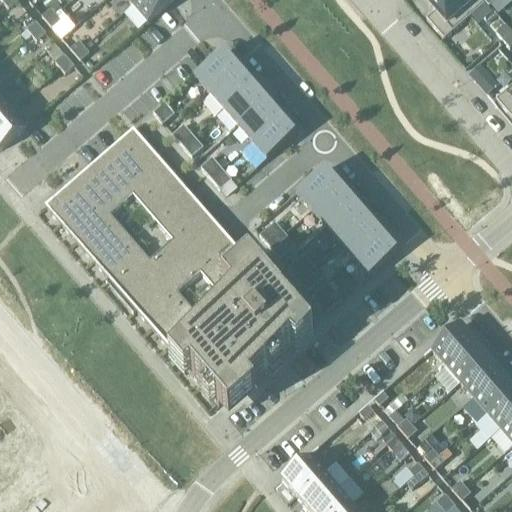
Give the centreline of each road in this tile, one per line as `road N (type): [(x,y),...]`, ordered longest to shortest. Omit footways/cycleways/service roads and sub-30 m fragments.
road 1 (residential): [(202,0),(444,279)]
road 2 (residential): [(186,511),(204,487),(444,279)]
road 3 (residential): [(370,2),(511,166)]
road 4 (residential): [(99,472),(95,436),(0,323)]
